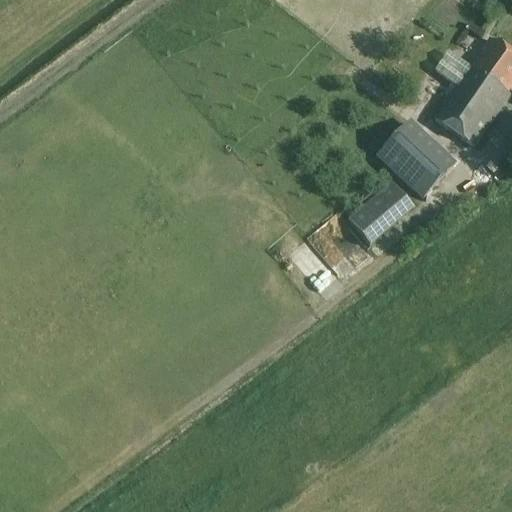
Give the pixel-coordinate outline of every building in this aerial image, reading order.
[(472,150),(511,93),(511,59),(489,44),(434,123),(472,150)] [(412,69),(400,84),(423,102),(435,87),(412,69)] [(462,169),(410,134),(385,171),(437,206),(462,169)] [(509,174),(511,171),(511,147),(497,159),(509,174)] [(317,231),(342,262),(383,228),(358,197),(317,231)] [(275,260),(259,276),(287,304),(303,288),(275,260)]
